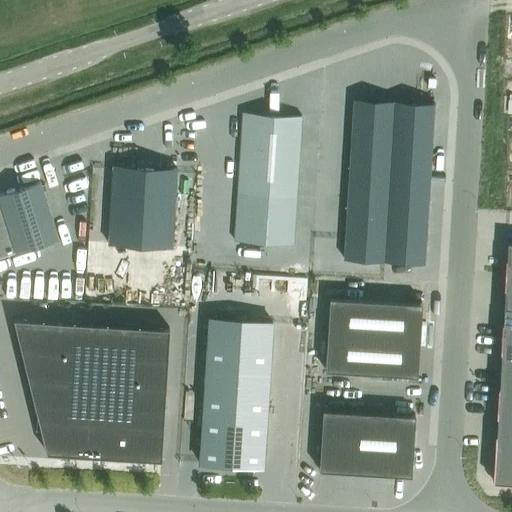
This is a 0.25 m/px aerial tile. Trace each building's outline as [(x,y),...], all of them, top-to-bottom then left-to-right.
[(354,98),(351,138),(391,140),(393,100),(354,98)] [(393,100),(391,140),(431,143),(433,103),(393,100)] [(242,111),(234,239),(292,243),(300,115),(242,111)] [(351,138),(350,158),(390,160),(391,140),(351,138)] [(390,160),(388,180),(428,183),(431,143),(391,140),(390,160)] [(350,158),(349,178),(388,180),(390,160),(350,158)] [(113,163),(108,242),(172,246),(176,166),(113,163)] [(349,178),(347,198),(387,200),(388,180),(349,178)] [(37,180),(0,192),(0,255),(56,237),(37,180)] [(387,200),(386,220),(426,223),(428,183),(388,180),(387,200)] [(347,198),(346,218),(386,220),(387,200),(347,198)] [(346,218),(345,238),(385,240),(386,220),(346,218)] [(385,240),(383,260),(423,263),(426,223),(386,220),(385,240)] [(345,238),(344,258),(383,260),(385,240),(345,238)] [(511,272),(505,272),(503,304),(511,304),(511,272)] [(329,296),(325,369),(417,374),(422,302),(329,296)] [(511,304),(503,304),(501,336),(511,336),(511,304)] [(167,327),(11,317),(44,451),(159,458),(167,327)] [(208,317),(199,461),(263,465),(272,321),(208,317)] [(511,336),(501,336),(499,368),(511,369),(511,336)] [(511,369),(499,368),(498,400),(511,400),(511,369)] [(511,400),(498,400),(496,432),(511,433),(511,400)] [(322,408),(318,468),(411,474),(415,413),(322,408)] [(511,433),(496,432),(493,480),(511,480),(511,433)]
